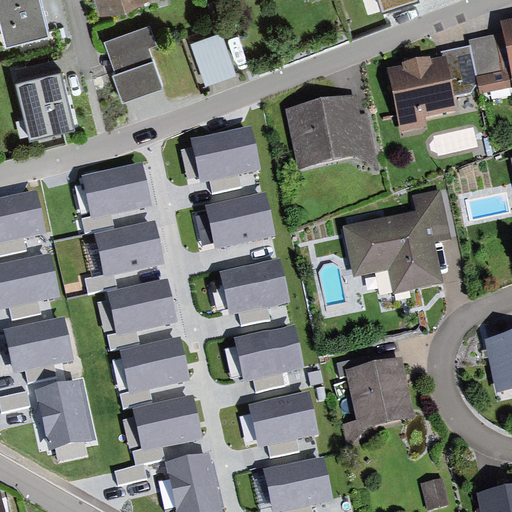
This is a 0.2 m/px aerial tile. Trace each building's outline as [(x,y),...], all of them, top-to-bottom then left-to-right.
[(41,0),(0,0),(0,25),(5,48),(50,37),(41,0)] [(149,0),(93,0),(99,16),(149,0)] [(378,0),(382,10),(411,0),(378,0)] [(511,23),(498,27),(500,37),(492,39),(500,75),(472,81),(476,98),(511,90),(511,91),(511,23)] [(150,27),(104,44),(116,74),(111,75),(122,104),(164,88),(149,49),(157,46),(150,27)] [(239,76),(222,33),(190,46),(207,88),(239,76)] [(446,62),(388,74),(399,129),(458,116),(446,62)] [(61,75),(16,87),(25,120),(16,123),(21,138),(28,136),(30,142),(76,130),(61,75)] [(360,113),(355,94),(286,109),(299,170),(354,156),(379,170),(368,113),(360,113)] [(251,126),(192,138),(193,146),(181,149),(187,178),(199,176),(200,182),(210,180),(238,174),(246,172),(261,170),(251,126)] [(142,162),(82,175),(91,217),(111,213),(137,207),(152,204),(142,162)] [(238,174),(210,180),(213,191),(241,186),(238,174)] [(442,279),(435,238),(451,236),(443,190),(394,198),(396,213),(346,221),(355,275),(390,269),(393,287),(442,279)] [(35,192),(0,198),(0,254),(25,249),(23,236),(31,235),(43,232),(35,192)] [(266,192),(206,205),(207,212),(195,215),(202,244),(213,242),(215,248),(261,238),(275,235),(266,192)] [(114,228),(111,213),(91,217),(82,219),(85,235),(94,233),(114,228)] [(114,228),(94,233),(104,276),(115,274),(165,264),(162,250),(156,220),(114,228)] [(50,254),(0,264),(0,308),(0,309),(10,307),(12,317),(39,312),(37,300),(45,298),(59,296),(50,254)] [(281,257),(222,270),(223,279),(212,281),(218,310),(229,308),(231,314),(240,312),(267,306),(275,305),(290,301),(281,257)] [(104,276),(86,279),(89,293),(117,287),(115,274),(104,276)] [(167,279),(107,292),(109,300),(99,302),(105,331),(116,329),(117,333),(135,329),(176,320),(174,309),(167,279)] [(267,306),(240,312),(243,324),(269,319),(267,306)] [(65,317),(5,330),(14,371),(26,369),(29,382),(56,376),(53,363),(59,362),(74,359),(65,317)] [(294,325),(235,338),(237,346),(225,348),(232,377),(243,374),(245,380),(253,378),(282,372),(289,370),(304,367),(294,325)] [(139,343),(135,329),(117,333),(108,335),(111,350),(139,343)] [(511,335),(488,341),(502,394),(511,390),(511,335)] [(180,336),(120,350),(130,393),(149,388),(190,379),(187,367),(180,336)] [(415,417),(404,361),(347,372),(359,429),(415,417)] [(282,372),(253,378),(256,391),(285,384),(282,372)] [(62,385),(36,391),(49,448),(57,446),(60,460),(88,454),(85,441),(98,438),(83,380),(62,385)] [(153,402),(149,388),(130,393),(121,395),(124,409),(153,402)] [(309,391),(251,404),(253,412),(241,414),(247,443),(259,441),(260,447),(268,445),(297,439),(301,438),(318,434),(309,391)] [(28,392),(0,397),(0,407),(1,412),(31,406),(28,392)] [(194,395),(133,408),(135,417),(123,420),(131,453),(134,453),(141,451),(142,454),(163,450),(204,440),(200,425),(194,395)] [(297,439),(268,445),(271,459),(300,452),(297,439)] [(116,471),(119,484),(147,478),(143,463),(165,459),(163,450),(142,454),(141,451),(134,453),(137,466),(116,471)] [(194,456),(166,462),(169,479),(158,481),(165,510),(175,507),(176,511),(220,511),(221,511),(208,453),(194,456)] [(323,456),(265,469),(267,476),(255,479),(261,508),(273,505),(274,511),(282,510),(310,503),(315,502),(332,498),(323,456)] [(442,479),(421,484),(427,509),(448,504),(442,479)] [(511,511),(511,499),(483,507),(483,511),(511,511)] [(312,511),(310,503),(282,510),(282,511),(312,511)]
